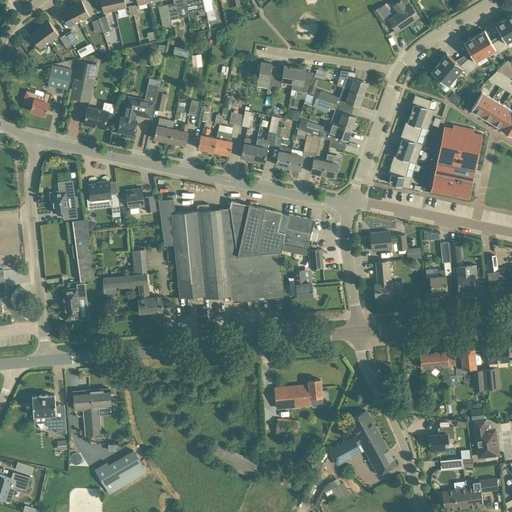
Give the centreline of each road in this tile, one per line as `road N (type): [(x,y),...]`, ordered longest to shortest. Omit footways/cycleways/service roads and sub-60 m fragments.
road 1 (unclassified): [(38,141),(350,202)]
road 2 (tertiary): [(45,361),(358,331)]
road 3 (unclassified): [(45,361),(28,204),(38,141)]
road 4 (unclassified): [(420,511),(398,429),(361,362),(358,331)]
road 5 (unclassified): [(350,202),(511,233)]
road 6 (tertiary): [(358,331),(511,315)]
road 7 (residential): [(396,72),(257,50)]
road 8 (residential): [(350,202),(396,72)]
road 9 (residential): [(358,331),(345,241),(350,202)]
road 10 (residential): [(396,72),(416,46),(492,0)]
